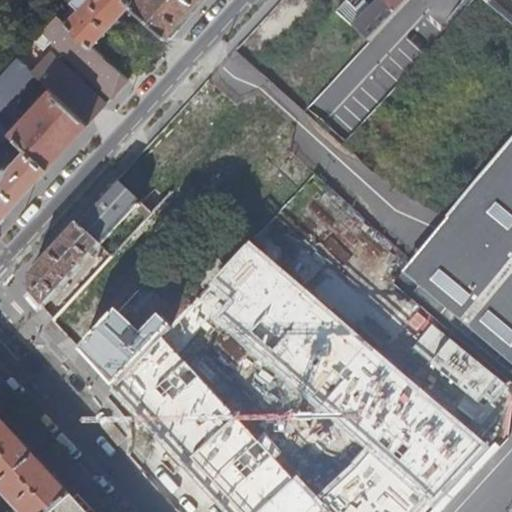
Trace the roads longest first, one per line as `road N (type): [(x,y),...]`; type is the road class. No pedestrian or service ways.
road 1 (residential): [(254,0),(0,266)]
road 2 (secondary): [(158,511),(0,340)]
